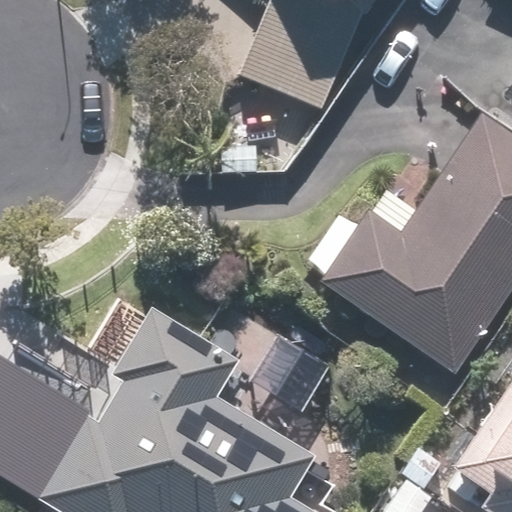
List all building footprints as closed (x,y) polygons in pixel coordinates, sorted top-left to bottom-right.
[(358,5),(361,0),(272,0),(245,85),(330,112),(369,15),(358,5)] [(461,370),(511,293),(511,136),(483,117),(420,211),(390,190),(329,281),(461,370)] [(260,293),(227,347),(248,360),(241,371),(308,413),(330,376),(307,362),(324,333),(260,293)] [(227,347),(158,305),(116,374),(122,377),(49,498),(71,511),(321,511),(298,497),(323,457),(225,397),(241,371),(248,360),(227,347)] [(511,511),(511,394),(468,464),(498,482),(481,508),(488,511),(511,511)]
